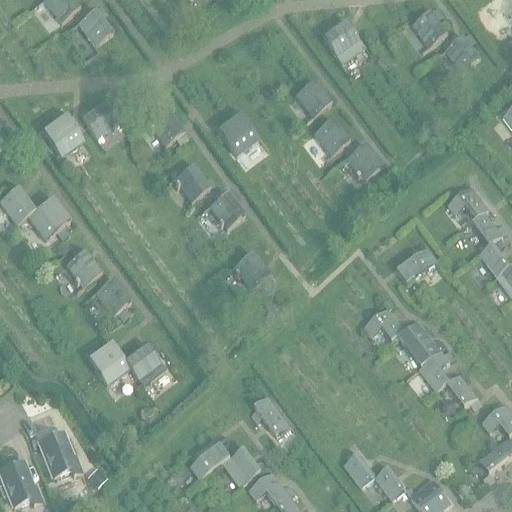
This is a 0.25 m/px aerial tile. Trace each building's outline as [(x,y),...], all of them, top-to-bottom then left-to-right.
[(48,0),(42,5),(59,28),(78,15),(66,0),(48,0)] [(75,29),(92,51),(111,38),(94,15),(75,29)] [(412,29),(428,52),(447,39),(430,16),(412,29)] [(321,42),(339,68),(362,51),(344,26),(321,42)] [(444,55),(461,78),(479,65),(463,41),(444,55)] [(293,100),(310,123),(329,109),(312,86),(293,100)] [(80,125),(93,143),(117,126),(104,108),(80,125)] [(511,112),(501,121),(511,134),(511,112)] [(147,128),(163,152),(182,138),(165,115),(147,128)] [(216,135),(229,152),(252,135),(240,118),(216,135)] [(41,137),(54,155),(77,138),(64,120),(41,137)] [(312,137),(329,160),(348,146),(330,123),(312,137)] [(345,163),(362,186),(380,172),(364,149),(345,163)] [(173,184),(190,208),(208,194),(192,171),(173,184)] [(474,226),(484,219),(487,216),(469,192),(446,210),(454,220),(464,213),(474,226)] [(25,221),(33,216),(16,193),(0,204),(0,210),(14,230),(25,221)] [(208,211),(225,234),(244,221),(226,198),(208,211)] [(33,216),(25,221),(43,244),(68,226),(51,203),(33,216)] [(488,251),(491,249),(501,241),(484,219),(474,226),(471,228),(488,251)] [(495,282),(508,272),(491,249),(488,251),(478,259),(495,282)] [(397,275),(407,288),(437,265),(427,252),(397,275)] [(64,269),(81,293),(99,279),(82,256),(64,269)] [(232,272),(250,294),(267,280),(249,257),(232,272)] [(511,271),(497,282),(511,301),(511,271)] [(93,297),(110,320),(129,307),(111,284),(93,297)] [(392,347),(398,342),(405,337),(387,314),(364,332),(372,342),(382,334),(392,347)] [(405,337),(398,342),(421,371),(441,356),(418,326),(405,337)] [(123,367),(124,366),(110,347),(87,364),(105,389),(128,374),(123,367)] [(123,367),(128,374),(128,373),(136,386),(140,390),(163,373),(146,350),(124,366),(123,367)] [(446,390),(450,387),(439,374),(449,366),(441,356),(421,371),(418,374),(436,397),(446,390)] [(459,380),(450,387),(446,390),(464,412),(477,402),(459,380)] [(253,411),(276,442),(289,431),(267,401),(253,411)] [(499,430),(508,442),(511,439),(511,418),(504,409),(481,427),(490,437),(499,430)] [(61,438),(56,440),(53,438),(44,442),(43,446),(38,447),(52,482),(70,475),(72,481),(81,477),(74,461),(70,463),(61,438)] [(511,460),(511,446),(508,442),(479,465),(489,478),(511,460)] [(199,485),(230,463),(220,449),(189,471),(199,485)] [(243,453),(230,463),(247,486),(260,476),(243,453)] [(361,492),(374,482),(357,459),(344,469),(361,492)] [(21,468),(17,470),(13,468),(5,471),(3,475),(0,476),(0,479),(13,511),(30,505),(32,510),(41,507),(34,490),(31,492),(21,468)] [(387,472),(374,482),(392,505),(405,495),(387,472)] [(276,511),(289,501),(272,478),(249,495),(256,505),(266,498),(276,511)] [(437,511),(444,511),(450,508),(433,485),(410,502),(417,511),(423,511),(433,505),(437,511)] [(276,511),(296,511),(289,501),(276,511)]
